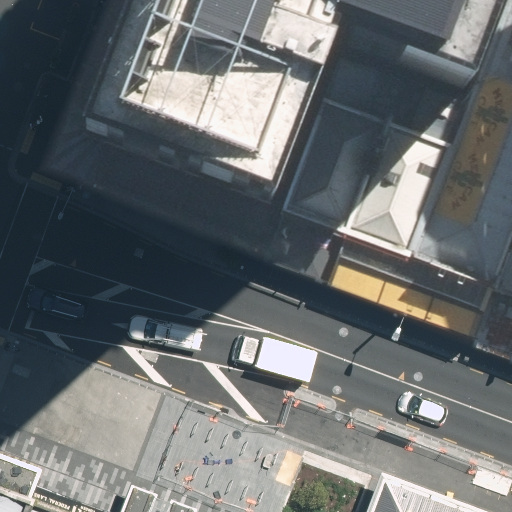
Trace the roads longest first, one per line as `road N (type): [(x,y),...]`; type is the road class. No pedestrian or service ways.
road 1 (tertiary): [(301,347),(0,237)]
road 2 (tertiary): [(301,347),(511,423)]
